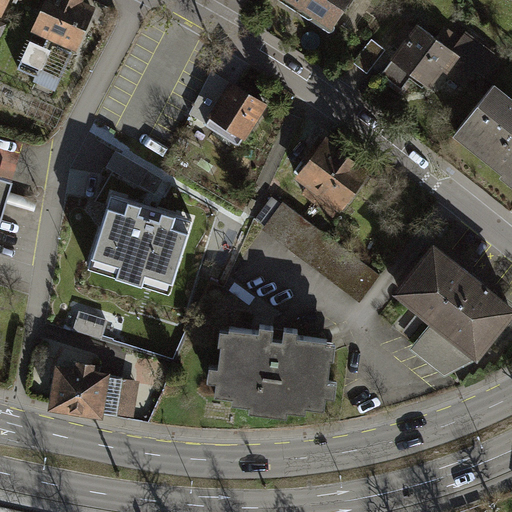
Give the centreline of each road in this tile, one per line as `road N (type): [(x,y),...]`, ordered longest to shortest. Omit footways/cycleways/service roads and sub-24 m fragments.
road 1 (secondary): [(511,396),(422,434),(245,462),(161,456),(0,423)]
road 2 (secondary): [(0,471),(155,502),(319,505),(432,481),(511,448)]
road 3 (residential): [(221,30),(354,118),(511,244)]
road 4 (residential): [(33,323),(57,174),(140,0)]
